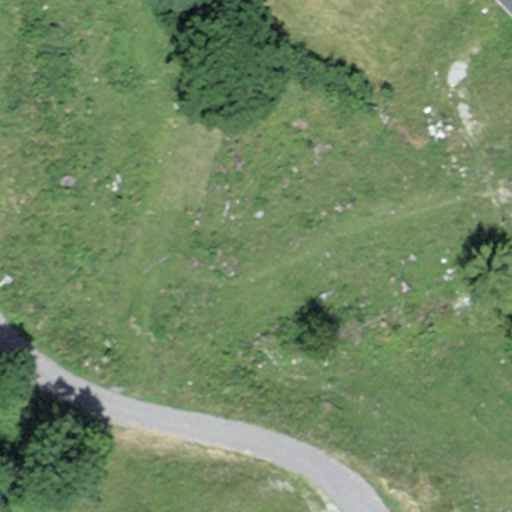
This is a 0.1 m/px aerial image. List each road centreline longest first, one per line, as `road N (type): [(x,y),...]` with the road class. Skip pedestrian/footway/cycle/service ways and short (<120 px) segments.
road 1 (track): [(255,0),(201,106),(172,206),(150,307),(140,413),(283,284),(345,250),(511,207)]
road 2 (unclassified): [(360,511),(322,470),(68,387),(0,337)]
road 3 (track): [(510,43),(488,94),(511,179)]
